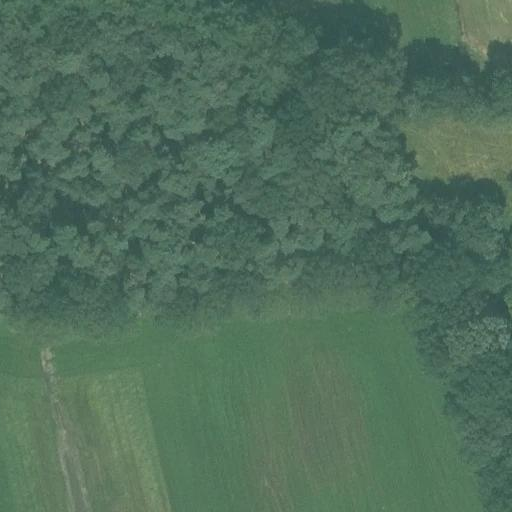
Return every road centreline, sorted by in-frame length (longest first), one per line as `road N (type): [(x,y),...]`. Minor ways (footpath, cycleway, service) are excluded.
road 1 (track): [(423,277),(395,264),(0,275)]
road 2 (track): [(511,494),(423,277),(490,235)]
